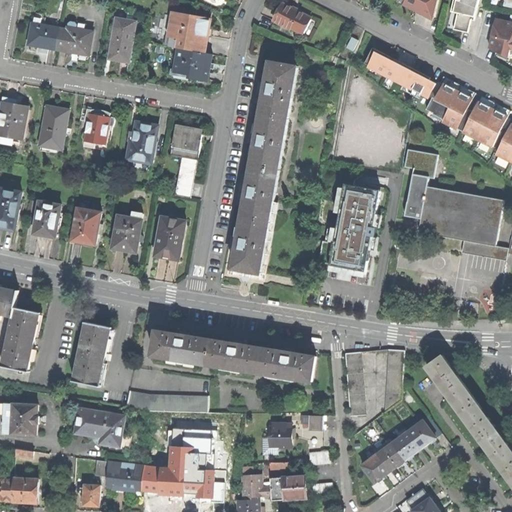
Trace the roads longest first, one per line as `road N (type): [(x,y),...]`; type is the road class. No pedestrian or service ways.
road 1 (residential): [(229,109),(0,69)]
road 2 (residential): [(333,0),(511,93)]
road 3 (unclassified): [(0,262),(151,298),(194,300)]
road 4 (residential): [(194,300),(229,109)]
road 5 (residential): [(353,511),(337,324)]
road 6 (unclassified): [(337,324),(511,343)]
road 7 (unclassified): [(194,300),(337,324)]
